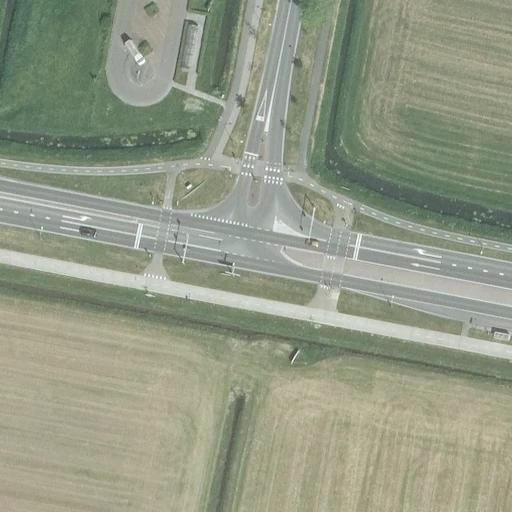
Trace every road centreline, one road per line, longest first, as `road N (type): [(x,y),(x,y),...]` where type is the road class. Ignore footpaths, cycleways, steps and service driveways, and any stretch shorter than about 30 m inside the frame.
road 1 (primary): [(239,263),(511,314)]
road 2 (primary): [(511,283),(259,235)]
road 3 (primary): [(0,216),(239,263)]
road 4 (primary): [(234,230),(0,186)]
road 5 (tertiary): [(272,98),(255,130),(234,230)]
road 6 (tertiary): [(259,235),(272,174),(272,98)]
